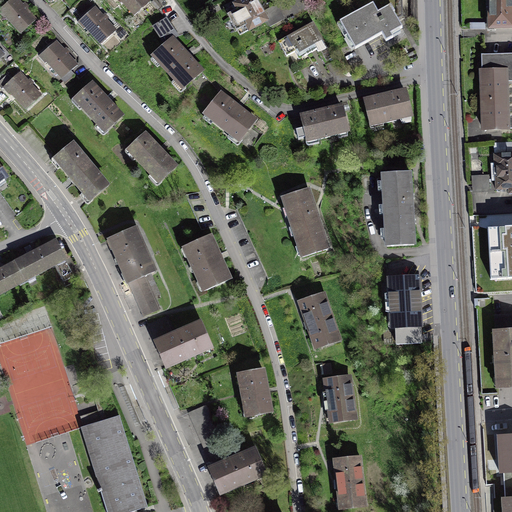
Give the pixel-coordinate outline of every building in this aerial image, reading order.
[(35,21),(16,0),(0,14),(0,16),(18,36),(35,21)] [(59,0),(70,10),(78,0),(59,0)] [(148,3),(145,0),(114,0),(132,18),(148,3)] [(262,11),(255,0),(245,0),(231,8),(244,33),(267,21),(271,27),(284,20),(276,4),(262,11)] [(347,0),(355,14),(372,5),(378,14),(390,8),(394,15),(402,10),(398,2),(400,0),(347,0)] [(417,0),(411,0),(412,17),(403,21),(407,25),(417,19),(417,0)] [(511,0),(487,0),(488,31),(511,30),(511,0)] [(355,14),(338,24),(352,49),(381,33),(384,40),(403,30),(394,15),(390,8),(378,14),(372,5),(355,14)] [(115,30),(94,8),(77,25),(98,47),(115,30)] [(312,24),(285,40),(296,59),(314,48),(318,55),(327,50),(312,24)] [(116,36),(104,46),(109,52),(121,42),(116,36)] [(202,73),(172,40),(146,62),(176,96),(202,73)] [(75,67),(55,45),(38,61),(57,82),(75,67)] [(486,73),(482,73),(484,133),(511,132),(511,130),(511,129),(511,57),(485,58),(486,73)] [(39,97),(20,75),(1,91),(21,113),(39,97)] [(89,85),(69,104),(101,138),(122,119),(89,85)] [(405,92),(361,103),(369,132),(413,120),(405,92)] [(256,122),(220,95),(200,120),(236,147),(256,122)] [(342,109),(298,119),(304,147),(348,137),(342,109)] [(143,136),(123,156),(156,190),(176,170),(143,136)] [(72,146),(48,165),(84,209),(108,189),(72,146)] [(511,154),(494,155),(495,193),(508,192),(508,197),(511,197),(511,154)] [(0,182),(8,176),(0,163),(0,182)] [(383,175),(385,215),(412,213),(410,173),(383,175)] [(31,207),(8,176),(0,182),(0,192),(17,217),(31,207)] [(489,176),(473,176),(473,190),(489,190),(489,176)] [(285,201),(303,259),(329,252),(311,193),(285,201)] [(250,203),(236,209),(267,279),(281,272),(250,203)] [(511,212),(480,213),(480,226),(511,225),(511,212)] [(385,215),(387,246),(414,245),(412,213),(385,215)] [(511,227),(494,228),(497,279),(511,278),(511,227)] [(123,286),(130,284),(144,315),(160,308),(146,276),(154,274),(135,228),(104,241),(123,286)] [(57,236),(16,257),(27,279),(68,258),(57,236)] [(209,240),(179,253),(199,297),(229,283),(209,240)] [(16,257),(0,265),(0,292),(27,279),(16,257)] [(65,279),(73,276),(69,265),(61,268),(65,279)] [(418,276),(389,278),(392,328),(399,327),(400,344),(422,342),(418,276)] [(324,297),(297,307),(315,354),(341,344),(324,297)] [(201,322),(152,343),(164,371),(213,350),(201,322)] [(511,324),(496,326),(498,384),(511,383),(511,324)] [(263,375),(236,380),(244,423),(271,418),(263,375)] [(351,379),(322,382),(327,430),(356,427),(351,379)] [(203,407),(190,413),(200,436),(214,430),(203,407)] [(84,427),(82,428),(108,511),(129,511),(147,506),(119,416),(102,421),(98,411),(80,416),(84,427)] [(225,455),(214,430),(200,436),(211,461),(225,455)] [(511,435),(503,436),(505,496),(511,496),(511,435)] [(257,449),(207,469),(219,498),(269,478),(257,449)] [(362,459),(331,462),(335,511),(336,511),(367,509),(362,459)]
